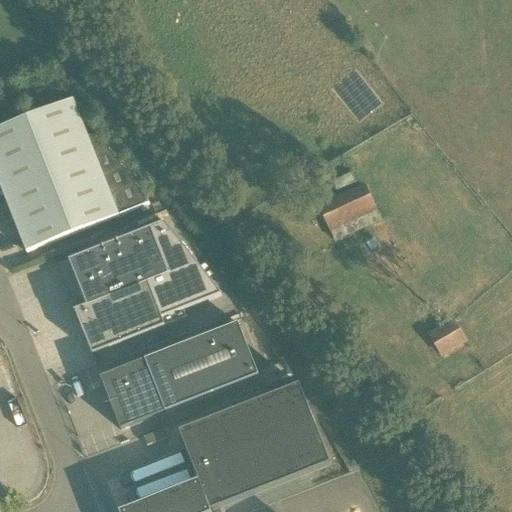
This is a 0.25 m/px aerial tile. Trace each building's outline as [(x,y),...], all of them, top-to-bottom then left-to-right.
[(97,136),(89,139),(74,101),(0,130),(0,184),(3,191),(108,150),(97,136)] [(12,214),(123,170),(108,150),(3,191),(12,214)] [(27,253),(150,205),(123,170),(12,214),(27,253)] [(371,209),(363,191),(362,188),(320,207),(329,228),(371,209)] [(152,230),(70,262),(88,307),(86,308),(86,309),(172,276),(171,274),(169,275),(152,230)] [(442,356),(458,345),(464,342),(452,322),(429,336),(442,356)] [(146,362),(101,379),(121,431),(259,378),(239,325),(146,362)] [(199,483),(124,511),(212,511),(331,466),(300,386),(180,433),(199,483)]
